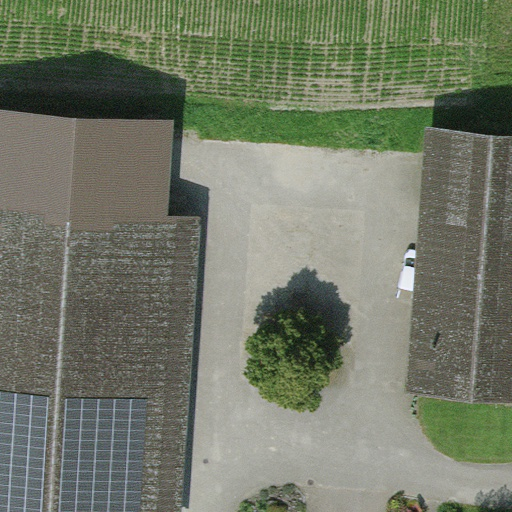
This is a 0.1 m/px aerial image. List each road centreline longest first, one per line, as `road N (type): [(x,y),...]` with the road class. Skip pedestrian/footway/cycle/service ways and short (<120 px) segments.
road 1 (track): [(0,151),(393,180),(382,453)]
road 2 (track): [(219,511),(278,447),(382,453),(511,476)]
road 3 (track): [(246,482),(227,436),(240,169)]
